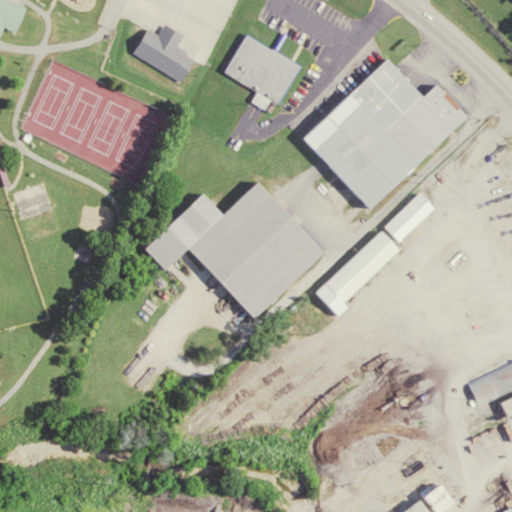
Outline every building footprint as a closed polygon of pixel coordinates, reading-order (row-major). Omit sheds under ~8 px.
[(14,0),(0,0),(0,24),(10,28),(21,3),(14,0)] [(143,26),(129,48),(177,78),(189,57),(172,46),(180,33),(160,21),(153,32),(143,26)] [(243,30),(220,68),(275,100),(298,63),(243,30)] [(383,55),(297,133),(364,207),(465,115),(435,81),(420,95),(383,55)] [(182,244),(158,266),(139,245),(199,188),(219,209),(252,177),(319,248),(248,314),(182,244)] [(416,190),(381,223),(394,237),(429,205),(416,190)] [(376,227),(310,290),(333,314),(343,305),(337,298),(393,245),(376,227)] [(464,382),(475,406),(493,398),(499,412),(511,406),(511,363),(511,361),(464,382)] [(435,480),(419,492),(432,509),(448,498),(435,480)] [(392,511),(427,511),(414,495),(392,511)] [(511,511),(511,501),(496,508),(497,511),(511,511)]
